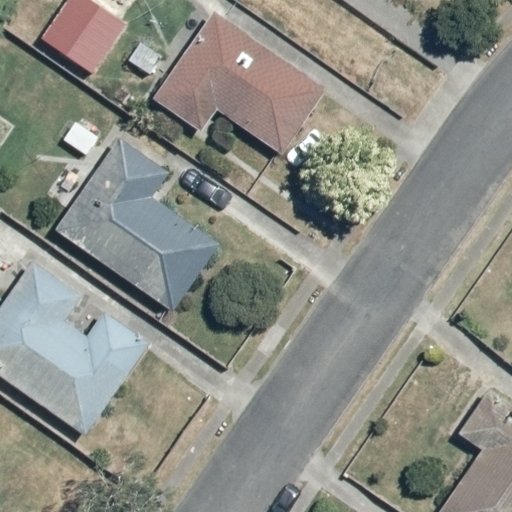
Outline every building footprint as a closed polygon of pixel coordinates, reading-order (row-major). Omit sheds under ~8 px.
[(124,23),(86,0),(60,0),(37,38),(94,73),(124,23)] [(323,89),(214,12),(154,97),(202,133),(221,110),(281,155),(323,89)] [(103,139),(75,116),(56,139),(85,162),(103,139)] [(170,174),(118,142),(53,227),(174,312),(222,241),(155,195),(170,174)] [(85,295),(33,259),(0,305),(0,374),(85,436),(153,345),(104,311),(87,335),(69,322),(85,295)] [(511,511),(511,403),(488,387),(461,432),(486,448),(438,511),(511,511)] [(0,511),(39,511),(57,487),(45,479),(57,462),(0,422),(0,511)]
